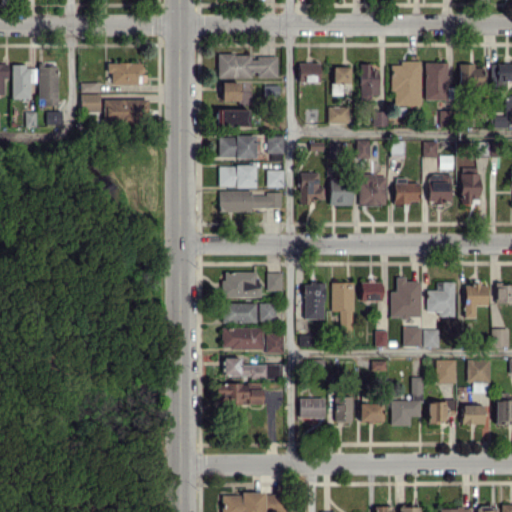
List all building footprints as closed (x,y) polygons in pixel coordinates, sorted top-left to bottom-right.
[(275,56),(249,56),(249,53),(215,53),(215,77),(275,76),(275,56)] [(419,60),(398,60),(398,64),(389,64),(390,105),(419,104),(419,60)] [(140,62),(107,61),(107,82),(144,83),(144,74),(140,74),(140,62)] [(445,61),(422,61),(422,99),(445,99),(445,61)] [(318,62),(296,63),(297,82),(318,81),(318,62)] [(377,63),(358,62),(357,94),(376,95),(377,63)] [(511,62),(495,62),(494,81),(511,80),(511,62)] [(457,86),(481,86),(481,67),(473,67),(473,63),(457,63),(457,86)] [(28,98),(28,65),(10,64),(9,97),(28,98)] [(55,105),(56,66),(36,66),(36,97),(43,97),(43,105),(55,105)] [(331,82),(348,83),(348,66),(331,66),(331,82)] [(98,82),(79,81),(79,91),(98,91),(98,82)] [(238,82),(220,81),(219,100),(237,100),(238,82)] [(341,94),(341,83),(329,83),(329,94),(341,94)] [(79,93),(79,111),(98,111),(98,93),(79,93)] [(146,99),(103,98),(102,121),(145,122),(146,99)] [(346,122),(346,106),(326,106),(326,122),(346,122)] [(247,109),(217,108),(217,125),(247,126),(247,109)] [(437,125),(448,126),(449,110),(438,109),(437,125)] [(385,110),(370,111),(371,126),(385,126),(385,110)] [(34,111),(23,111),(23,126),(34,127),(34,111)] [(44,126),(60,126),(60,112),(44,112),(44,126)] [(507,127),(507,115),(491,115),(491,127),(507,127)] [(254,135),(216,135),(216,156),(253,157),(254,135)] [(281,135),(264,135),(264,152),(281,152),(281,135)] [(402,140),(388,140),(388,153),(401,154),(402,140)] [(435,156),(435,140),(420,140),(421,156),(435,156)] [(339,142),(326,142),(326,158),(339,158),(339,142)] [(450,155),(437,155),(437,168),(451,168),(450,155)] [(253,186),(253,164),(216,165),(216,186),(253,186)] [(458,203),(470,203),(471,194),(476,195),(477,167),(459,167),(458,203)] [(281,169),(264,169),(264,186),(282,186),(281,169)] [(322,201),(321,186),(316,186),(316,172),(297,172),(298,202),(322,201)] [(449,202),(449,173),(427,173),(427,202),(449,202)] [(384,174),(357,174),(357,204),(384,205),(384,174)] [(327,204),(349,204),(349,177),(327,177),(327,204)] [(392,203),(417,202),(417,182),(404,182),(404,177),(392,177),(392,203)] [(279,192),(250,192),(250,189),(216,190),(217,210),(279,210),(279,192)] [(257,272),(221,271),(220,296),(256,297),(257,272)] [(280,290),(280,271),(264,271),(264,290),(280,290)] [(418,280),(403,280),(403,276),(393,276),(393,291),(388,291),(388,316),(419,316),(418,280)] [(351,282),(329,281),(328,310),(338,310),(338,335),(350,336),(351,282)] [(380,281),(358,281),(358,300),(379,301),(380,281)] [(452,281),(434,281),(434,290),(424,289),(424,311),(436,311),(436,315),(452,315),(452,281)] [(322,318),(321,282),(301,282),(302,318),(322,318)] [(493,302),(511,301),(511,283),(493,283),(493,302)] [(485,284),(462,284),(462,317),(473,317),(473,305),(485,305),(485,284)] [(254,322),(254,302),(220,302),(220,322),(254,322)] [(273,320),(273,302),(256,302),(257,320),(273,320)] [(418,326),(400,326),(401,346),(419,346),(418,326)] [(261,327),(219,327),(219,348),(260,349),(261,327)] [(506,346),(506,327),(489,328),(489,346),(506,346)] [(436,346),(437,328),(421,328),(420,346),(436,346)] [(373,346),(385,345),(384,329),(372,329),(373,346)] [(264,332),(264,352),(281,352),(281,331),(264,332)] [(311,334),(297,334),(297,344),(311,345),(311,334)] [(280,363),(238,364),(238,356),(221,357),(222,377),(280,376),(280,363)] [(453,358),(433,359),(433,382),(453,381),(453,358)] [(487,382),(487,359),(465,358),(464,381),(487,382)] [(383,359),(369,360),(369,370),(384,369),(383,359)] [(419,415),(419,376),(409,376),(408,399),(389,399),(388,424),(408,424),(408,415),(419,415)] [(259,403),(260,383),(218,382),(217,402),(259,403)] [(349,422),(349,396),(332,396),(333,422),(349,422)] [(322,416),(322,397),(296,397),(297,417),(322,416)] [(425,422),(444,422),(444,414),(453,414),(453,400),(425,400),(425,422)] [(357,421),(381,420),(380,402),(357,403),(357,421)] [(459,423),(481,423),(481,404),(459,404),(459,423)] [(262,511),(263,492),(219,493),(219,511),(262,511)] [(264,511),(283,511),(284,493),(266,493),(264,511)]
